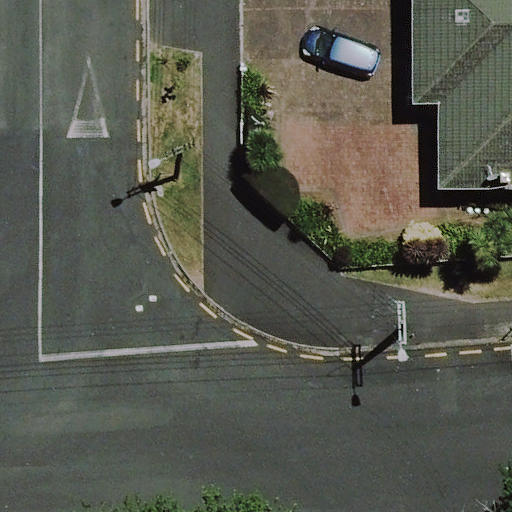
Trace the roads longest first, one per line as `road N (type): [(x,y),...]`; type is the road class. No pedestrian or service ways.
road 1 (residential): [(39,471),(511,441)]
road 2 (residential): [(41,0),(39,471)]
